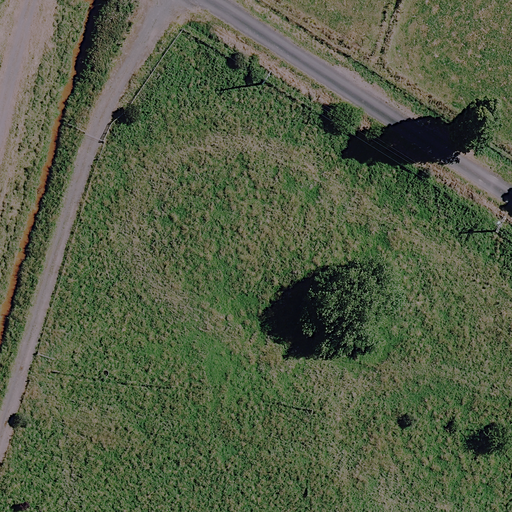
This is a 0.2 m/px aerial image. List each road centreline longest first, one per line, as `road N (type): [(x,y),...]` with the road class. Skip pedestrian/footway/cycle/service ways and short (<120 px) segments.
road 1 (unclassified): [(198,0),(511,192)]
road 2 (unknown): [(27,0),(0,119)]
